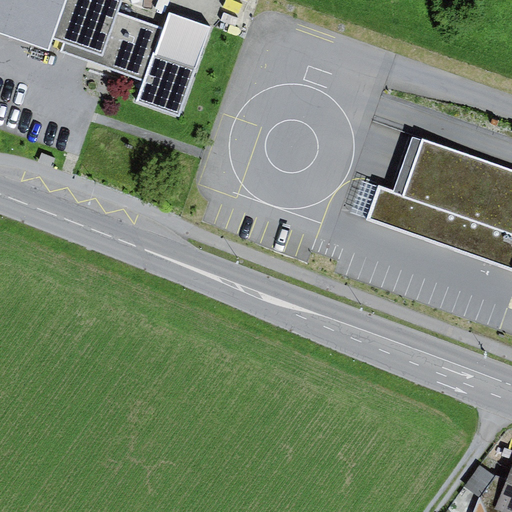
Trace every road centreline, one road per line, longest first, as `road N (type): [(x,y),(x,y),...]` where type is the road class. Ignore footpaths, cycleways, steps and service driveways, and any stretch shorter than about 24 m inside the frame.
road 1 (primary): [(511,386),(0,193)]
road 2 (track): [(511,404),(435,511)]
